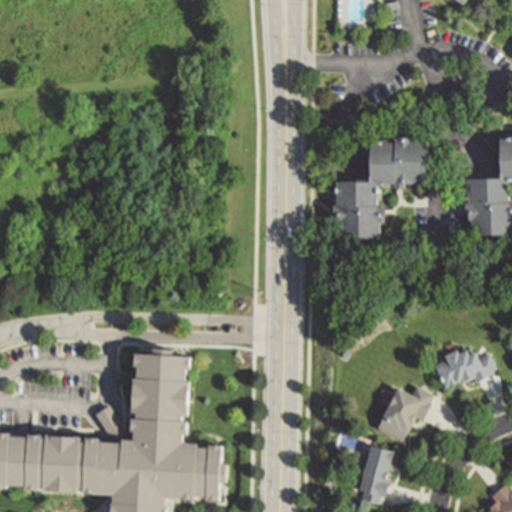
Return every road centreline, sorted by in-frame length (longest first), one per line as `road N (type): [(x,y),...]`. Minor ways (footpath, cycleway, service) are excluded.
road 1 (tertiary): [(287,241),(279,511)]
road 2 (tertiary): [(274,0),(287,241)]
road 3 (tertiary): [(287,241),(296,0)]
road 4 (residential): [(284,331),(257,321),(92,317),(52,327)]
road 5 (residential): [(52,327),(257,339),(284,331)]
road 6 (residential): [(429,62),(445,109),(478,148),(439,194),(439,218)]
road 7 (residential): [(278,64),(372,63),(421,46)]
road 8 (residential): [(511,422),(464,450),(438,511)]
